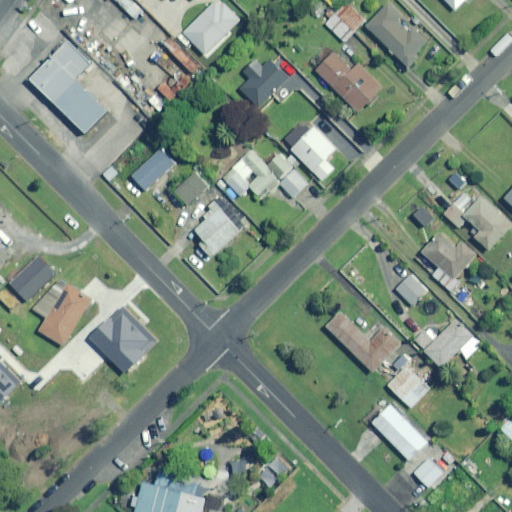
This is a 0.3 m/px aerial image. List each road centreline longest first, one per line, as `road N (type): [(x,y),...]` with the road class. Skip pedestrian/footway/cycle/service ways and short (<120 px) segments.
road 1 (residential): [(511,46),(218,339)]
road 2 (residential): [(0,115),(218,339)]
road 3 (residential): [(218,339),(41,511)]
road 4 (residential): [(218,339),(388,511)]
